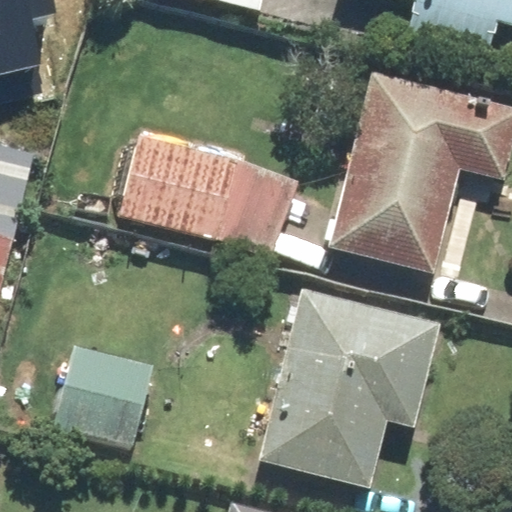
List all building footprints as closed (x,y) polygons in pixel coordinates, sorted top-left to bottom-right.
[(0,0),(0,103),(54,94),(40,16),(54,14),(51,0),(0,0)] [(258,0),(175,0),(255,18),(258,0)] [(399,47),(481,70),(492,29),(511,35),(511,0),(407,0),(412,1),(399,47)] [(497,189),(511,129),(511,113),(371,77),(326,255),(429,281),(455,178),(497,189)] [(293,185),(136,138),(112,218),(269,266),(293,185)] [(408,437),(435,326),(295,291),(252,467),(362,494),(378,429),(408,437)] [(151,371),(70,351),(49,433),(131,453),(151,371)]
